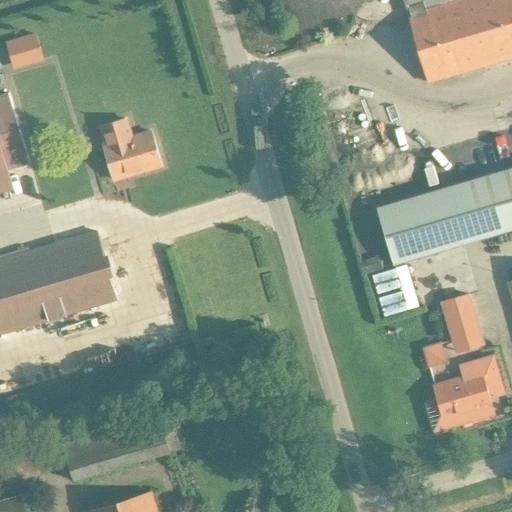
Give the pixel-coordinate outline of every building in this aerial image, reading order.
[(404,0),(410,16),(464,0),(404,0)] [(511,0),(464,0),(410,16),(429,82),(511,57),(511,0)] [(0,171),(29,163),(8,93),(0,95),(0,171)] [(161,166),(151,131),(132,136),(126,119),(100,127),(105,144),(104,145),(114,180),(161,166)] [(406,157),(441,142),(436,131),(401,147),(406,157)] [(381,159),(397,159),(397,144),(381,144),(381,159)] [(394,263),(511,229),(511,166),(377,205),(394,263)] [(0,333),(117,299),(96,231),(0,259),(0,333)] [(442,302),(453,340),(480,332),(468,294),(442,302)] [(155,336),(166,332),(160,314),(149,317),(155,336)] [(150,326),(139,328),(142,344),(153,342),(150,326)] [(429,341),(436,362),(453,356),(446,335),(429,341)] [(494,414),(491,406),(489,397),(504,393),(493,355),(460,365),(464,376),(434,385),(438,398),(425,401),(434,431),(494,414)] [(279,406),(272,383),(260,387),(267,410),(279,406)] [(74,481),(170,452),(156,407),(61,435),(74,481)] [(83,511),(157,511),(152,492),(84,511),(83,511)] [(25,511),(20,495),(0,501),(0,511),(25,511)]
